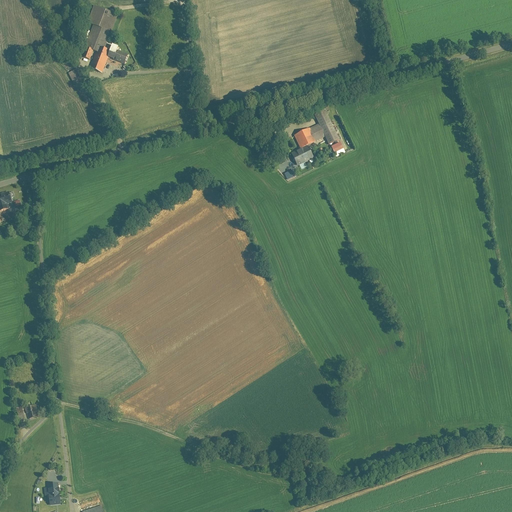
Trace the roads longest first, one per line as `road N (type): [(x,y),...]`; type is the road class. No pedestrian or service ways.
road 1 (residential): [(0,493),(15,454),(55,407),(32,176)]
road 2 (residential): [(197,130),(511,44)]
road 3 (residential): [(32,176),(197,130)]
road 4 (residential): [(197,130),(183,0)]
